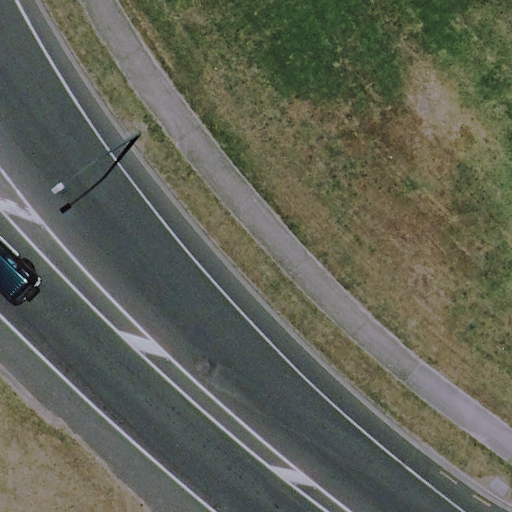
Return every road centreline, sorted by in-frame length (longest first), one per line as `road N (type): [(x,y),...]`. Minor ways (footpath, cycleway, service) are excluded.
road 1 (tertiary): [(94,295),(343,511)]
road 2 (tertiary): [(0,93),(94,295)]
road 3 (tertiary): [(94,295),(0,217)]
